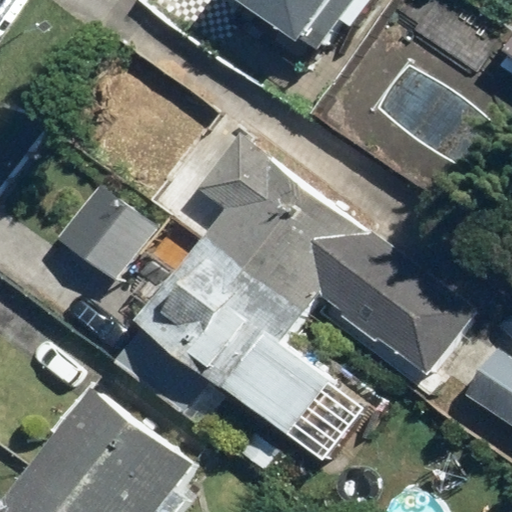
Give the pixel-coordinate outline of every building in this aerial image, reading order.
[(248,0),(314,46),(346,0),(248,0)] [(418,21),(415,26),(480,72),(502,41),(444,0),(421,0),(410,16),(418,21)] [(298,346),(336,295),(443,375),(491,311),(253,134),(212,188),(241,210),(127,361),(214,426),(242,388),(309,438),(350,384),(298,346)] [(70,238),(130,280),(170,224),(111,182),(70,238)] [(511,343),(478,393),(511,415),(511,343)] [(12,511),(170,511),(207,463),(107,388),(12,511)]
